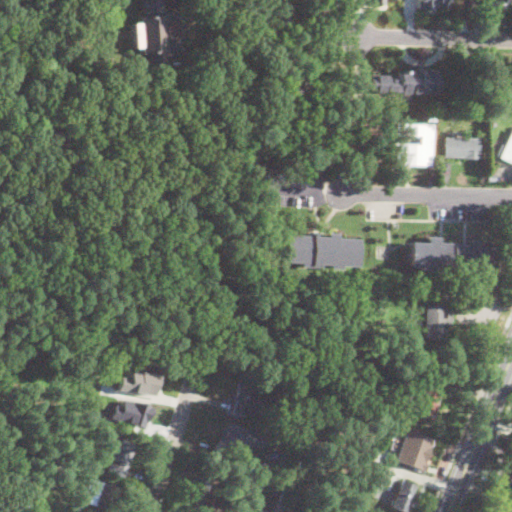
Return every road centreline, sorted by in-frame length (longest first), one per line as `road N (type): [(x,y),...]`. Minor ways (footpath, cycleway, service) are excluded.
road 1 (residential): [(0,87),(183,237),(205,291),(195,356)]
road 2 (residential): [(511,196),(340,193)]
road 3 (tertiary): [(447,511),(511,353)]
road 4 (residential): [(151,511),(195,356)]
road 5 (residential): [(511,38),(355,34)]
